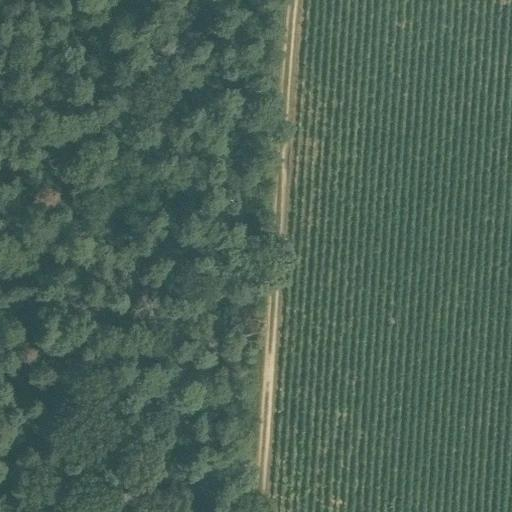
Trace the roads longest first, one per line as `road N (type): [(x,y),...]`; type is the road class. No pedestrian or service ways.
road 1 (track): [(270,342),(289,0)]
road 2 (track): [(257,511),(270,342)]
